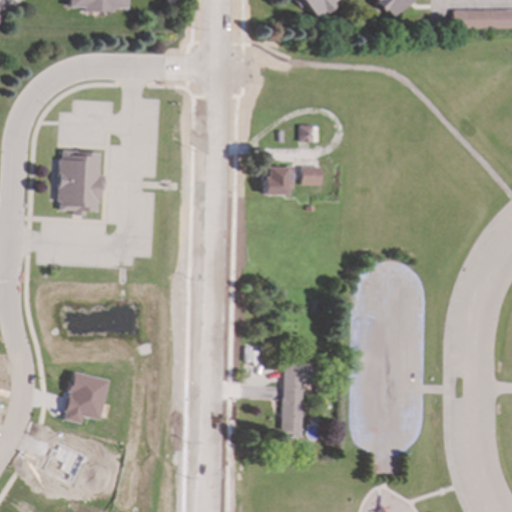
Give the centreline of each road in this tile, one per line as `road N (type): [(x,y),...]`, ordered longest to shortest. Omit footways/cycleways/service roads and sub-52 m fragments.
road 1 (tertiary): [(208,511),(219,0)]
road 2 (residential): [(218,72),(78,72),(35,99),(14,151),(9,283)]
road 3 (residential): [(0,454),(17,391),(9,283)]
